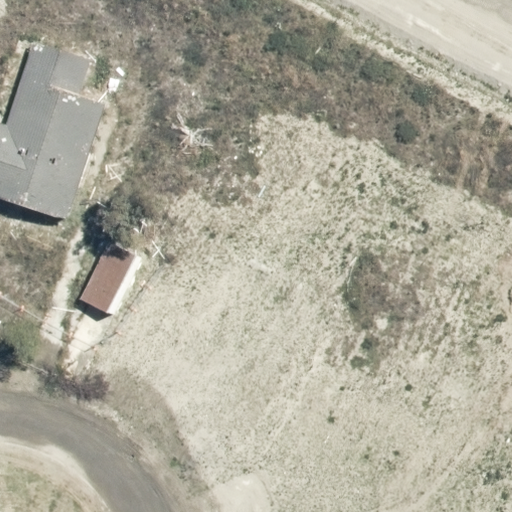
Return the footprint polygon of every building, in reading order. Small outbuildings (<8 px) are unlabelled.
[(0,202),(69,225),(107,107),(0,72),(0,202)] [(340,206),(253,178),(231,247),(236,249),(214,319),(295,345),(340,206)] [(219,237),(163,210),(111,320),(167,346),(219,237)] [(420,329),(409,366),(442,377),(454,339),(420,329)] [(511,511),(511,368),(497,364),(461,511),(511,511)] [(301,511),(376,511),(370,511),(370,506),(302,500),(301,511)]
